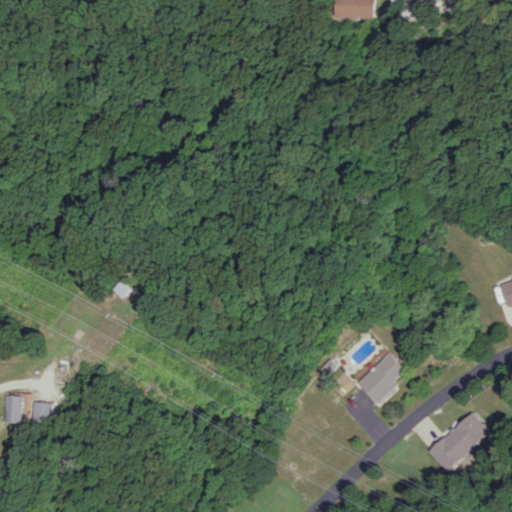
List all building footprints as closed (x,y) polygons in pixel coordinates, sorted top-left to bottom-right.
[(376,18),(376,0),(334,0),(334,17),(376,18)] [(511,306),(511,280),(502,284),(511,307),(511,306)] [(382,404),(403,384),(400,381),(411,370),(395,352),(362,382),(382,404)] [(37,394),(13,393),(12,422),(40,423),(41,413),(36,413),(37,394)] [(62,403),(41,402),(41,424),(61,425),(62,403)] [(496,433),(480,412),(429,448),(444,470),(496,433)]
